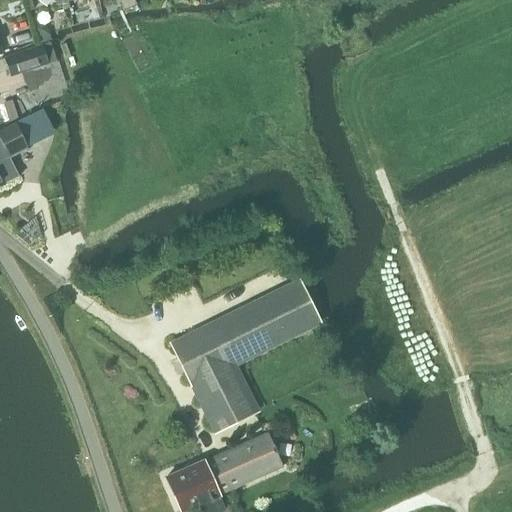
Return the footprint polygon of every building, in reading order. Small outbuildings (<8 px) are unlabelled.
[(118,0),(123,11),(137,5),(134,0),(118,0)] [(38,43),(50,39),(46,28),(40,24),(33,26),(38,43)] [(50,44),(3,59),(9,78),(56,63),(50,44)] [(3,103),(9,120),(18,117),(12,100),(3,103)] [(15,124),(0,131),(0,150),(2,155),(6,153),(8,153),(9,156),(10,158),(28,149),(15,124)] [(8,153),(6,153),(2,155),(0,150),(0,186),(19,177),(10,158),(9,156),(8,153)] [(216,432),(257,412),(235,366),(321,326),(299,282),(173,344),(216,432)] [(206,459),(165,478),(180,511),(182,511),(186,510),(188,510),(189,511),(221,511),(225,510),(219,498),(220,498),(284,469),(268,434),(207,462),(206,459)]
